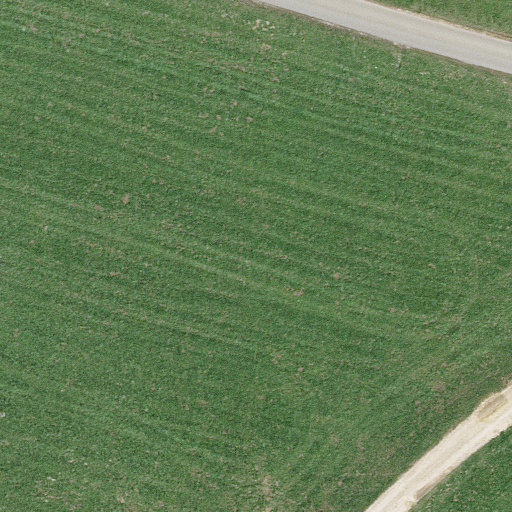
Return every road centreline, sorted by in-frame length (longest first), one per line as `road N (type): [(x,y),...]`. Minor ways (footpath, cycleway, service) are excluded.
road 1 (unclassified): [(511,54),(325,0)]
road 2 (track): [(511,402),(386,511)]
